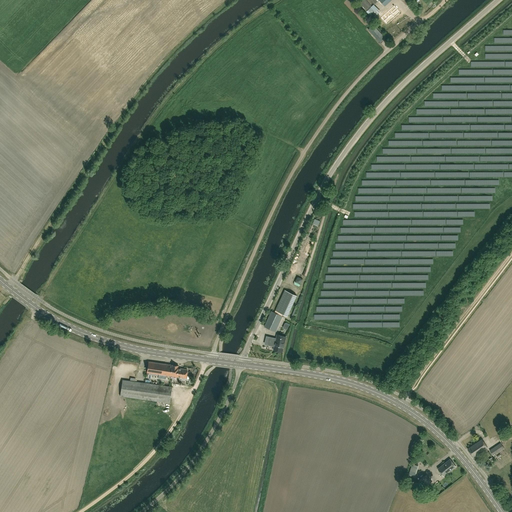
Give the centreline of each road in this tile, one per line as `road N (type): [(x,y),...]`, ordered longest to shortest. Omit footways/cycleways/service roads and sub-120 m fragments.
road 1 (unclassified): [(241,364),(334,166),(395,90),(498,0)]
road 2 (unclassified): [(208,360),(271,212),(315,134),(366,70),(426,17)]
road 3 (secondary): [(501,511),(453,447),(390,399),(332,378),(241,364)]
road 4 (secondary): [(208,360),(88,335),(0,280)]
road 5 (track): [(80,511),(163,441),(208,360)]
road 6 (track): [(405,398),(511,253)]
road 7 (unclassified): [(142,511),(196,456),(241,364)]
road 8 (track): [(106,137),(8,287)]
road 9 (track): [(231,0),(166,58),(112,129)]
